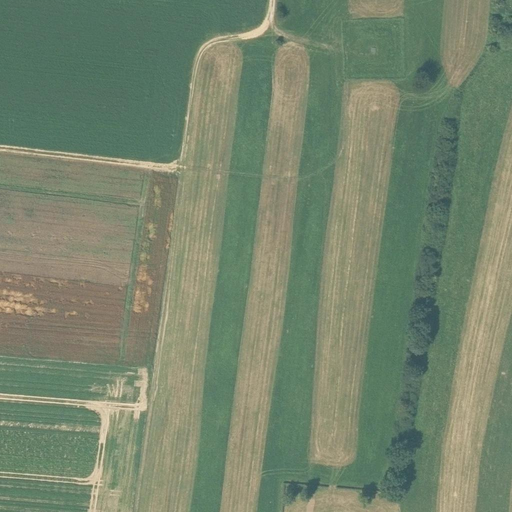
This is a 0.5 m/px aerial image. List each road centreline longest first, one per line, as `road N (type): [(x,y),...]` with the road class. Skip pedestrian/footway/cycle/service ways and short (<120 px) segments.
road 1 (track): [(0,154),(177,174),(200,50),(215,40),(257,36),(271,20)]
road 2 (track): [(134,511),(177,174)]
